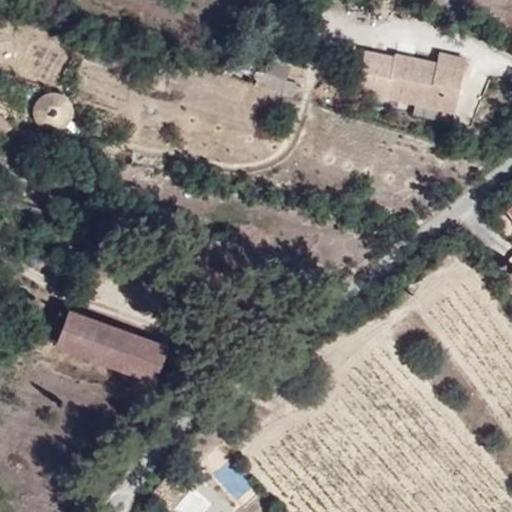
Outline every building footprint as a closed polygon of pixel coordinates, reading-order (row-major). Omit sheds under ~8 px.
[(489,73),(491,62),(462,57),(460,68),(489,73)] [(483,118),(489,73),(460,68),(419,62),(416,67),(386,63),(382,102),(443,111),(466,115),(483,118)] [(41,88),(31,117),(65,129),(75,99),(41,88)] [(464,128),(466,115),(443,111),(441,124),(464,128)] [(151,393),(166,356),(73,318),(57,355),(151,393)] [(191,484),(172,506),(178,511),(203,511),(212,503),(191,484)]
